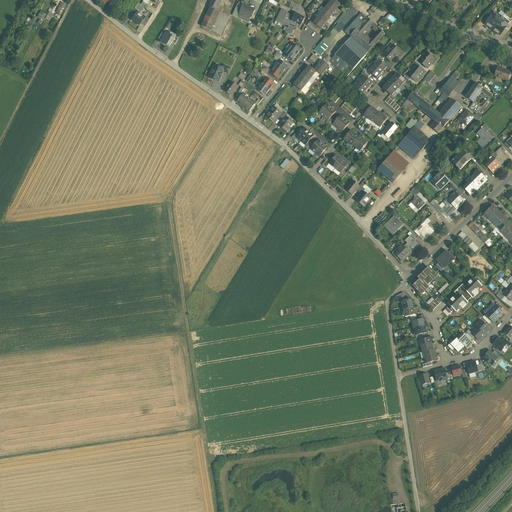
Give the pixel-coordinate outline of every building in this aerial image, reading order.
[(221,2),(216,0),(212,0),(209,7),(210,8),(216,11),(218,8),(221,2)] [(340,5),(333,0),(331,0),(328,4),(336,10),(340,5)] [(450,0),(442,0),(454,8),(456,4),(454,3),(452,1),(450,0)] [(138,3),(134,9),(139,13),(144,7),(140,5),(138,3)] [(238,5),(237,4),(232,15),(238,18),(240,13),(242,7),(243,7),(238,5)] [(336,10),(328,4),(325,9),(332,15),(336,10)] [(245,6),(243,5),(243,7),(242,7),(240,13),(251,18),(254,10),(245,6)] [(210,8),(201,27),(211,31),(219,13),(220,13),(216,11),(210,8)] [(345,26),(357,12),(352,8),(340,22),(345,26)] [(291,15),(285,12),(285,11),(282,9),(277,18),(283,21),(282,24),(286,25),(289,19),(291,15)] [(332,15),(325,9),(321,14),(328,20),(332,15)] [(45,19),(48,21),(48,20),(50,21),(53,14),(49,12),(45,19)] [(144,19),(136,13),(131,20),(139,26),(141,23),(144,19)] [(219,13),(211,31),(220,36),(228,17),(219,13)] [(291,21),(293,22),(295,23),(299,15),(295,13),(291,21)] [(358,18),(363,22),(367,18),(362,13),(358,18)] [(328,20),(321,14),(317,18),(325,24),(328,20)] [(299,15),(295,23),(297,24),(301,26),(305,18),(299,15)] [(492,16),(492,15),(489,18),(485,24),(492,30),(499,21),(492,16)] [(146,17),(144,19),(141,23),(145,26),(149,19),(146,17)] [(325,24),(317,18),(313,23),(315,25),(317,27),(320,28),(321,29),(325,24)] [(358,18),(345,32),(350,37),(357,29),(363,22),(358,18)] [(363,22),(357,29),(364,35),(374,24),(367,18),(363,22)] [(507,27),(499,21),(492,30),(500,36),(505,30),(507,27)] [(340,22),(334,29),(338,33),(345,26),(340,22)] [(382,32),(376,26),(373,29),(377,33),(378,34),(371,41),(375,45),(385,35),(384,34),(385,33),(382,31),(382,32)] [(314,50),(321,57),(324,53),(333,42),(332,41),(339,34),(338,33),(334,29),(327,37),(326,36),(314,50)] [(364,35),(357,29),(350,37),(368,53),(375,45),(371,41),(364,35)] [(176,36),(170,33),(169,35),(166,33),(164,35),(161,41),(160,43),(163,45),(164,44),(169,47),(172,43),(175,37),(176,36)] [(353,70),(368,53),(350,37),(349,37),(351,39),(331,59),(330,61),(344,74),(350,67),(353,70)] [(301,50),(292,43),(290,46),(293,48),(290,51),(296,56),(301,50)] [(395,46),(393,44),(388,50),(396,57),(401,51),(395,46)] [(265,51),(270,54),(273,49),(269,46),(265,51)] [(396,57),(388,50),(383,56),(385,58),(391,63),(396,57)] [(296,56),(290,51),(287,55),(285,53),(283,56),(291,62),(296,56)] [(435,59),(426,52),(422,57),(431,64),(435,59)] [(321,57),(330,61),(331,59),(324,53),(321,57)] [(313,54),(310,58),(314,62),(318,58),(313,54)] [(431,64),(422,57),(419,61),(427,68),(431,64)] [(288,67),(279,60),(277,63),(279,65),(277,68),(283,73),(288,67)] [(329,66),(322,60),(318,65),(325,71),(329,66)] [(382,63),(379,61),(376,64),(383,71),(387,67),(382,63)] [(383,71),(376,64),(372,68),(380,75),(383,71)] [(231,68),(224,65),(223,69),(224,70),(223,72),(228,74),(231,68)] [(325,71),(318,65),(314,70),(316,72),(321,76),(325,71)] [(314,70),(309,66),(305,71),(312,77),(316,72),(314,70)] [(418,68),(415,66),(411,70),(420,77),(423,73),(418,68)] [(219,69),(214,67),(211,73),(210,73),(209,75),(210,77),(209,78),(218,82),(220,78),(221,78),(223,74),(222,74),(223,72),(224,70),(223,69),(220,67),(219,69)] [(277,68),(274,72),(272,70),(270,73),(278,79),(283,73),(277,68)] [(380,75),(372,68),(369,72),(372,74),(377,79),(380,75)] [(506,70),(504,69),(503,70),(499,68),(495,76),(508,81),(511,72),(506,71),(506,70)] [(420,77),(411,70),(407,75),(411,78),(416,82),(420,77)] [(312,77),(305,71),(301,76),(309,82),(312,77)] [(436,75),(431,71),(425,78),(430,82),(436,75)] [(459,75),(455,72),(445,84),(453,90),(459,83),(456,80),(459,75)] [(403,79),(397,74),(393,77),(402,85),(406,81),(403,79)] [(309,82),(301,76),(297,80),(305,86),(309,82)] [(274,84),(266,77),(264,80),(266,82),(263,85),(270,90),(274,84)] [(368,79),(365,77),(362,80),(369,87),(373,83),(368,79)] [(402,85),(393,77),(390,81),(398,88),(399,89),(402,85)] [(254,91),(257,87),(248,80),(245,83),(254,91)] [(305,86),(297,80),(293,85),(294,86),(300,90),(301,91),(305,86)] [(369,87),(362,80),(358,84),(366,91),(369,87)] [(398,88),(390,81),(389,80),(386,84),(395,92),(398,88)] [(231,82),(224,91),(231,96),(238,87),(231,82)] [(482,88),(475,83),(466,97),(472,101),(480,91),(482,88)] [(366,91),(358,84),(355,88),(358,91),(363,95),(366,91)] [(395,92),(386,84),(383,88),(391,95),(392,96),(395,92)] [(453,90),(445,84),(440,91),(444,94),(448,97),(453,90)] [(270,90),(263,85),(261,89),(259,87),(257,90),(265,96),(270,90)] [(492,95),(482,88),(480,91),(490,98),(492,95)] [(423,102),(413,93),(408,100),(410,101),(418,108),(423,102)] [(243,94),(237,102),(243,107),(248,100),(245,98),(246,96),(243,94)] [(452,99),(441,112),(444,114),(451,119),(461,107),(452,99)] [(252,103),(248,100),(243,107),(250,111),(256,103),(253,101),(252,103)] [(432,108),(423,102),(418,108),(426,115),(432,108)] [(481,107),(474,102),(471,106),(478,111),(479,111),(481,107)] [(321,110),(319,113),(324,117),(331,108),(327,104),(321,110)] [(269,113),(266,117),(274,123),(279,116),(281,113),(274,107),(269,113)] [(371,107),(364,116),(368,119),(375,110),(371,107)] [(331,108),(324,117),(328,121),(331,118),(336,112),(331,108)] [(441,115),(432,108),(426,115),(435,122),(436,122),(441,115)] [(375,110),(368,119),(372,122),(379,113),(375,110)] [(467,111),(460,120),(466,125),(473,118),(474,117),(474,116),(467,111)] [(379,113),(372,122),(376,125),(384,115),(380,112),(379,113)] [(451,119),(444,114),(437,123),(444,128),(451,119)] [(482,117),(476,114),(474,116),(474,117),(473,118),(477,122),(482,117)] [(384,115),(376,125),(380,128),(383,125),(388,119),(384,115)] [(335,122),(333,125),(337,129),(345,119),(341,116),(335,122)] [(284,120),(279,127),(286,132),(293,122),(287,117),(286,117),(284,120)] [(345,119),(337,129),(342,132),(350,123),(345,119)] [(416,127),(420,131),(425,125),(421,122),(416,127)] [(436,122),(435,122),(431,128),(438,134),(444,128),(437,123),(436,122)] [(387,129),(383,134),(388,138),(397,128),(392,123),(387,129)] [(379,134),(381,136),(383,134),(387,129),(384,127),(381,131),(379,134)] [(411,131),(420,139),(424,135),(420,131),(416,127),(415,127),(411,131)] [(300,134),(297,138),(301,141),(309,133),(307,131),(307,130),(305,128),(300,134)] [(486,132),(483,128),(478,133),(482,137),(477,142),(483,148),(492,138),(486,132)] [(298,131),(292,138),(295,140),(297,138),(300,134),(298,131)] [(351,131),(344,140),(348,143),(355,134),(351,131)] [(420,139),(411,131),(406,137),(422,151),(427,144),(420,139)] [(309,133),(301,141),(306,145),(309,142),(314,136),(311,134),(309,133)] [(355,134),(348,143),(352,146),(359,137),(355,134)] [(431,140),(424,135),(420,139),(427,144),(431,140)] [(359,137),(352,146),(356,149),(364,139),(360,136),(359,137)] [(413,160),(422,151),(406,137),(398,146),(413,160)] [(364,139),(356,149),(360,152),(363,149),(368,143),(364,139)] [(313,146),(311,149),(315,153),(323,144),(318,140),(313,146)] [(323,144),(315,153),(320,157),(328,148),(323,144)] [(509,158),(500,148),(496,152),(499,155),(494,159),(501,166),(509,158)] [(459,157),(465,164),(470,159),(468,156),(463,151),(460,155),(461,155),(459,157)] [(336,156),(332,161),(329,164),(335,169),(342,160),(336,156)] [(494,159),(492,156),(488,160),(491,162),(487,167),(488,169),(493,173),(501,166),(494,159)] [(460,169),(465,164),(459,157),(453,162),(460,169)] [(329,158),(323,165),(326,168),(329,164),(332,161),(329,158)] [(280,167),(283,169),(289,162),(286,159),(280,167)] [(403,172),(388,159),(378,170),(393,183),(403,172)] [(342,160),(335,169),(341,173),(343,171),(348,165),(342,160)] [(472,181),(479,188),(487,180),(482,175),(478,170),(474,174),(476,177),(472,181)] [(444,176),(440,173),(432,181),(437,187),(438,186),(441,189),(449,181),(444,176)] [(479,188),(472,181),(469,178),(466,182),(469,184),(464,189),(466,191),(471,196),(479,188)] [(366,179),(360,186),(360,187),(357,190),(359,192),(363,188),(368,181),(366,179)] [(356,185),(353,182),(353,181),(345,190),(352,196),(352,195),(355,191),(355,192),(357,190),(360,187),(360,186),(357,184),(356,185)] [(415,188),(411,192),(416,197),(420,193),(415,188)] [(361,194),(356,201),(363,207),(371,198),(364,192),(363,191),(361,194)] [(460,197),(455,193),(451,196),(454,199),(449,203),(456,210),(464,202),(460,197)] [(418,197),(411,203),(418,210),(425,204),(418,197)] [(449,203),(447,200),(443,204),(446,206),(442,210),(441,211),(443,213),(448,218),(456,210),(449,203)] [(440,208),(435,203),(432,206),(441,215),(443,213),(441,211),(442,210),(440,208)] [(493,206),(484,214),(488,218),(497,210),(493,206)] [(439,217),(430,208),(428,210),(432,215),(432,214),(437,219),(439,217)] [(497,210),(488,218),(493,223),(501,214),(497,210)] [(437,219),(432,214),(432,215),(429,218),(431,221),(427,225),(434,232),(442,224),(437,219)] [(501,214),(493,223),(497,227),(505,219),(501,214)] [(394,216),(386,225),(391,230),(389,231),(393,235),(403,225),(398,220),(395,216),(394,216)] [(505,219),(497,227),(501,231),(510,223),(505,219)] [(427,225),(425,222),(421,226),(423,228),(419,232),(419,233),(421,235),(426,239),(434,232),(427,225)] [(511,225),(510,223),(501,231),(505,236),(511,228),(511,225)] [(414,241),(410,236),(406,240),(409,243),(404,247),(411,254),(419,246),(414,241)] [(402,244),(398,248),(401,250),(397,255),(396,255),(398,257),(403,262),(411,254),(404,247),(402,244)] [(457,256),(451,250),(449,253),(454,259),(457,256)] [(449,253),(447,251),(441,256),(449,264),(455,259),(454,259),(449,253)] [(449,264),(441,256),(436,261),(438,263),(444,269),(449,264)] [(444,269),(438,263),(435,266),(441,272),(444,269)] [(426,271),(434,280),(437,276),(429,268),(426,271)] [(422,275),(430,283),(434,280),(426,271),(422,275)] [(421,280),(427,286),(430,283),(422,275),(419,278),(421,280)] [(502,284),(504,280),(496,275),(494,279),(502,284)] [(483,283),(477,276),(475,279),(481,285),(483,283)] [(474,278),(468,284),(469,284),(465,287),(463,289),(471,298),(472,299),(474,297),(478,293),(477,292),(482,287),(481,285),(475,279),(474,278)] [(417,283),(425,292),(429,288),(427,286),(421,280),(417,283)] [(425,292),(417,283),(414,287),(422,295),(425,292)] [(438,291),(440,294),(449,285),(447,283),(438,291)] [(471,298),(463,289),(465,287),(462,285),(454,293),(457,295),(459,293),(467,302),(471,298)] [(511,300),(511,293),(507,289),(504,294),(503,295),(505,296),(511,301),(511,300)] [(504,294),(500,291),(496,296),(501,301),(505,296),(503,295),(504,294)] [(403,293),(396,297),(398,303),(401,302),(405,301),(403,293)] [(457,295),(453,299),(453,298),(447,304),(449,306),(453,310),(456,313),(461,307),(462,309),(466,305),(468,303),(467,302),(459,293),(457,295)] [(405,301),(401,302),(404,311),(413,308),(411,299),(405,301)] [(503,308),(498,302),(495,305),(500,310),(503,308)] [(500,310),(495,305),(490,310),(499,319),(504,314),(500,310)] [(413,308),(404,311),(405,317),(410,316),(415,315),(413,308)] [(499,319),(490,310),(485,315),(492,322),(494,323),(499,319)] [(486,322),(480,315),(477,318),(481,321),(484,324),(486,322)] [(492,322),(485,315),(483,318),(489,324),(492,322)] [(425,326),(423,319),(417,321),(412,322),(414,329),(425,326)] [(484,324),(481,321),(475,326),(477,328),(483,334),(486,331),(487,332),(489,329),(484,324)] [(425,326),(414,329),(415,332),(414,333),(414,334),(414,335),(415,336),(416,336),(424,333),(426,333),(425,326)] [(511,337),(511,328),(510,326),(503,334),(510,340),(511,337)] [(477,328),(472,334),(475,337),(479,341),(484,335),(483,334),(477,328)] [(475,337),(472,334),(468,331),(466,333),(467,334),(472,338),(473,339),(475,337)] [(463,337),(459,341),(464,346),(467,350),(473,344),(470,340),(465,335),(463,337)] [(420,341),(421,346),(431,344),(430,338),(424,340),(420,341)] [(503,341),(499,338),(493,344),(498,348),(497,349),(501,352),(502,351),(507,345),(503,341)] [(457,339),(451,345),(454,348),(458,352),(464,346),(459,341),(457,339)] [(511,344),(505,339),(503,341),(507,345),(509,347),(511,344)] [(431,344),(421,346),(423,352),(424,352),(433,350),(431,344)] [(434,349),(433,350),(424,352),(426,358),(436,355),(434,349)] [(492,365),(498,358),(492,354),(489,351),(483,358),(487,361),(486,361),(489,364),(489,363),(492,365)] [(495,351),(492,354),(498,358),(499,360),(502,357),(495,351)] [(436,355),(426,358),(427,364),(431,362),(437,361),(436,355)] [(476,362),(466,364),(468,374),(478,372),(477,366),(476,362)] [(460,366),(451,368),(453,376),(462,374),(461,371),(460,366)] [(444,369),(435,371),(437,382),(441,381),(441,383),(444,382),(443,381),(447,380),(445,374),(444,369)] [(427,374),(419,376),(421,385),(429,383),(427,374)]
